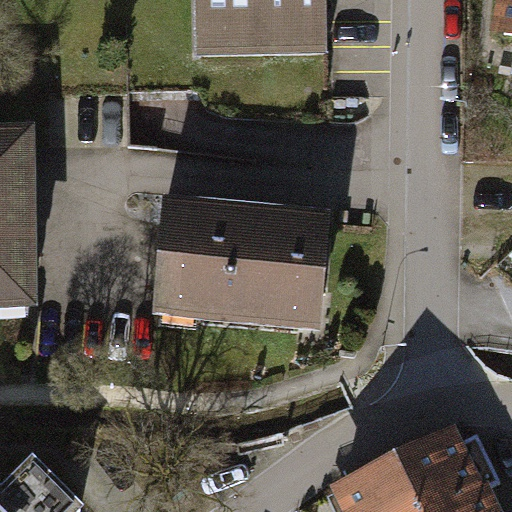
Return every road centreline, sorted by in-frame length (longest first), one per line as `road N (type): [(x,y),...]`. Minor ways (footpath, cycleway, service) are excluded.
road 1 (residential): [(434,0),(435,409)]
road 2 (residential): [(435,409),(334,450),(251,511)]
